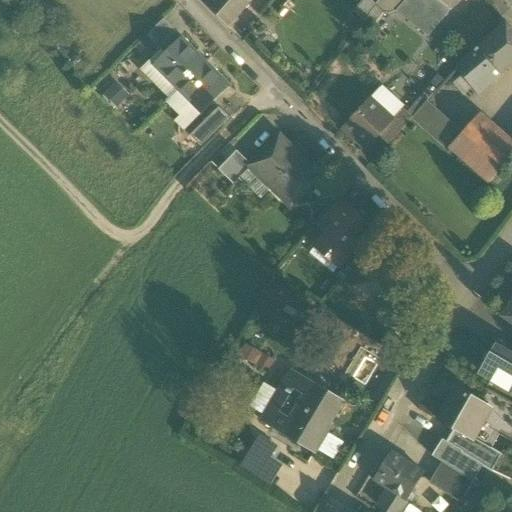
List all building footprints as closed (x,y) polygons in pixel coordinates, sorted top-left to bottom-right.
[(245,0),(212,0),(207,7),(227,27),(248,3),(245,0)] [(370,0),(365,0),(354,13),(363,20),(377,5),(370,0)] [(381,0),(377,5),(385,12),(391,17),(396,11),(405,0),(381,0)] [(450,10),(436,0),(405,0),(396,11),(428,37),(450,10)] [(436,0),(450,10),(458,0),(436,0)] [(377,5),(364,21),(372,28),(385,12),(377,5)] [(146,36),(160,49),(175,34),(177,32),(164,19),(146,36)] [(511,30),(507,24),(478,48),(501,75),(511,64),(511,30)] [(154,65),(180,39),(175,34),(160,49),(149,60),(154,65)] [(154,65),(178,89),(204,63),(180,39),(154,65)] [(478,94),(501,75),(478,48),(476,47),(456,69),(478,94)] [(154,65),(149,60),(139,70),(168,99),(178,89),(154,65)] [(228,87),(204,63),(178,89),(202,113),(228,87)] [(129,95),(116,82),(103,95),(116,108),(129,95)] [(391,120),(405,105),(383,84),(369,100),(391,120)] [(184,132),(202,113),(178,89),(168,99),(165,102),(180,117),(174,122),(184,132)] [(343,128),(366,148),(381,132),(391,120),(369,100),(343,128)] [(405,105),(391,120),(381,132),(390,141),(410,119),(415,114),(405,105)] [(448,152),(451,149),(449,148),(459,137),(423,106),(415,114),(411,119),(448,152)] [(194,139),(201,146),(230,117),(219,107),(190,135),(194,139)] [(488,182),(511,155),(511,144),(481,115),(459,137),(449,148),(451,149),(488,182)] [(254,136),(237,152),(251,167),(268,150),(254,136)] [(271,188),(290,207),(320,177),(281,138),(268,150),(251,167),(251,168),(271,188)] [(186,148),(193,154),(201,146),(194,139),(186,148)] [(218,170),(233,185),(239,179),(251,168),(251,167),(237,152),(236,152),(218,170)] [(260,200),(271,188),(251,168),(239,179),(260,200)] [(318,224),(327,232),(342,213),(333,206),(318,224)] [(347,209),(342,213),(349,219),(353,214),(347,209)] [(334,261),(340,266),(371,229),(353,214),(349,219),(342,213),(327,232),(318,242),(334,255),(334,261)] [(333,274),(340,266),(334,261),(334,255),(318,242),(309,253),(333,274)] [(511,322),(511,304),(503,316),(511,322)] [(480,373),(511,391),(511,357),(495,347),(480,373)] [(343,401),(313,383),(291,370),(278,392),(268,409),(260,421),(282,434),(314,454),(316,450),(327,432),(325,431),(343,401)] [(268,409),(278,392),(263,383),(253,400),(268,409)] [(450,428),(471,440),(472,439),(467,436),(484,406),(489,409),(489,407),(457,388),(445,409),(438,421),(450,428)] [(418,410),(438,421),(445,409),(425,397),(418,410)] [(467,436),(472,439),(489,409),(484,406),(467,436)] [(431,434),(442,440),(450,428),(438,421),(431,434)] [(450,428),(442,440),(461,452),(461,453),(482,466),(491,472),(501,455),(472,439),(471,440),(450,428)] [(344,442),(327,432),(316,450),(333,460),(344,442)] [(261,435),(241,465),(271,485),(284,464),(275,458),(281,449),(261,435)] [(473,482),(482,466),(461,453),(461,452),(442,440),(432,457),(442,463),(473,482)] [(374,481),(389,491),(403,499),(406,501),(407,502),(424,473),(391,452),(374,481)] [(442,463),(429,483),(460,502),(473,482),(442,463)] [(378,507),(385,511),(394,511),(403,499),(389,491),(378,507)] [(399,511),(406,501),(403,499),(394,511),(399,511)]
